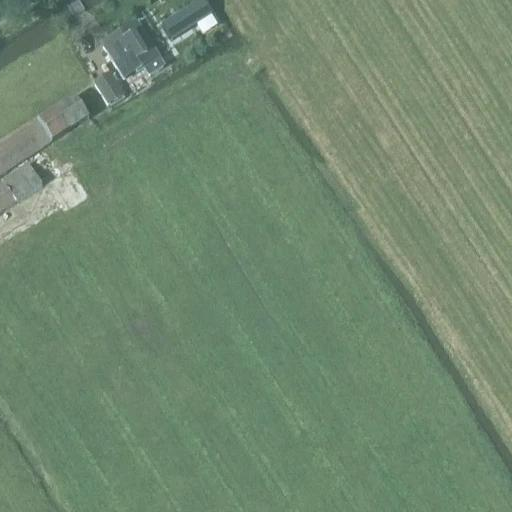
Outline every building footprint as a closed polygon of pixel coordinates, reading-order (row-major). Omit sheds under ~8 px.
[(171,42),(211,18),(202,3),(162,28),(171,42)] [(103,48),(119,74),(124,83),(145,70),(150,78),(162,70),(157,62),(159,62),(137,27),(103,48)] [(94,86),(107,108),(123,98),(109,76),(94,86)] [(0,179),(52,145),(89,122),(74,100),(0,147),(0,179)] [(28,167),(0,184),(0,216),(42,188),(28,167)]
